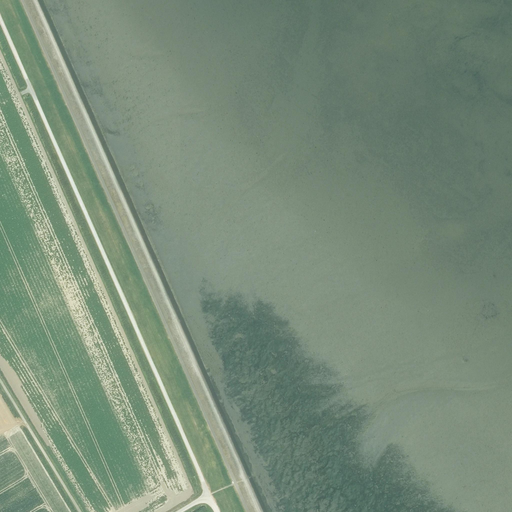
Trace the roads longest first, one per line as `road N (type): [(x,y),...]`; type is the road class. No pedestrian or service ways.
road 1 (unclassified): [(208,495),(0,19)]
road 2 (unclassified): [(81,511),(0,375)]
